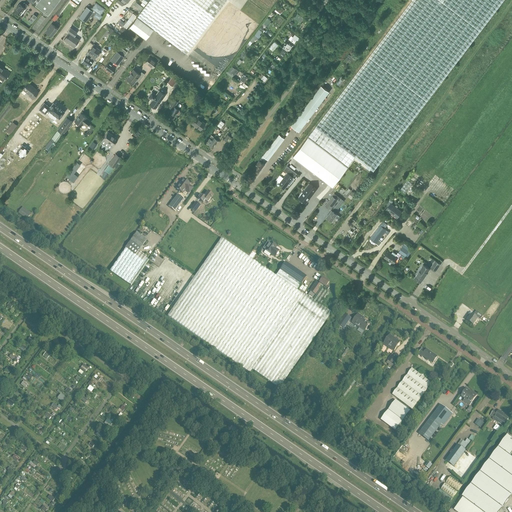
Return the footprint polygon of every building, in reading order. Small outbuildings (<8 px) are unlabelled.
[(29,0),(48,14),(58,0),(29,0)] [(153,30),(177,48),(186,55),(227,0),(150,0),(129,28),(145,40),(153,30)] [(304,143),(292,159),(304,168),(306,165),(323,178),(324,177),(325,178),(323,181),(332,187),(342,175),(356,157),(374,170),(503,0),(410,0),(398,17),(304,143)] [(141,10),(143,7),(135,1),(133,3),(141,10)] [(20,4),(14,10),(20,15),(25,8),(25,7),(27,4),(24,2),(22,5),(20,4)] [(104,10),(96,4),(91,10),(96,13),(94,16),(99,20),(102,17),(100,16),(104,10)] [(87,7),(79,17),(86,22),(93,11),(87,7)] [(123,25),(122,26),(126,29),(137,16),(131,12),(126,19),(125,18),(122,21),(121,20),(119,22),(123,25)] [(37,17),(34,15),(28,21),(32,24),(37,17)] [(52,36),(58,28),(52,24),(46,32),(52,36)] [(64,40),(69,43),(70,43),(71,43),(70,44),(74,47),(79,40),(69,33),(64,40)] [(96,45),(94,43),(82,62),(85,64),(92,54),(96,56),(101,50),(96,46),(96,45)] [(111,59),(105,67),(112,72),(115,67),(112,65),(114,62),(118,64),(127,52),(120,47),(117,51),(111,59)] [(85,64),(86,65),(89,67),(96,56),(92,54),(85,64)] [(145,62),(152,68),(156,62),(149,57),(145,62)] [(0,78),(3,81),(7,76),(8,76),(8,75),(10,72),(6,69),(5,70),(1,67),(2,66),(0,64),(0,78)] [(140,79),(144,74),(141,72),(139,74),(133,70),(126,79),(133,83),(137,77),(140,79)] [(173,76),(168,83),(173,87),(175,85),(178,88),(181,84),(178,81),(178,80),(173,76)] [(339,87),(344,81),(345,79),(344,78),(342,76),(335,85),(339,87)] [(36,89),(31,85),(28,82),(23,89),(23,90),(21,92),(24,95),(26,92),(29,94),(29,95),(33,99),(38,92),(36,90),(36,89)] [(321,85),(291,125),(299,131),(329,91),(321,85)] [(148,97),(152,100),(149,103),(156,108),(165,95),(159,90),(156,94),(152,91),(148,97)] [(175,119),(173,119),(179,110),(174,107),(177,101),(172,98),(167,106),(171,109),(167,115),(174,120),(175,119)] [(43,104),(39,109),(42,111),(45,113),(46,112),(48,110),(50,111),(53,113),(57,117),(59,118),(63,113),(65,112),(64,111),(61,108),(60,108),(60,107),(60,108),(58,107),(59,106),(58,106),(55,104),(53,103),(51,106),(50,107),(47,105),(44,102),(43,104)] [(0,116),(0,121),(12,105),(10,104),(8,106),(0,116)] [(195,112),(195,111),(191,117),(194,119),(191,123),(195,126),(195,125),(197,127),(196,127),(197,128),(197,127),(200,130),(205,123),(197,117),(199,114),(198,113),(199,111),(197,109),(195,112)] [(81,113),(74,121),(78,124),(78,125),(78,126),(79,126),(80,126),(80,125),(81,126),(83,123),(85,124),(85,125),(87,126),(91,121),(87,118),(81,113)] [(63,134),(73,122),(67,117),(58,130),(63,134)] [(7,131),(11,134),(18,125),(13,122),(7,131)] [(45,147),(50,151),(63,134),(58,130),(53,136),(52,138),(50,139),(50,140),(47,143),(48,143),(45,147)] [(103,139),(104,138),(108,141),(107,142),(113,146),(118,139),(108,132),(103,139)] [(209,137),(208,138),(206,142),(208,143),(208,144),(213,147),(218,140),(220,136),(216,133),(214,137),(211,135),(209,137)] [(228,134),(224,139),(228,143),(232,138),(228,134)] [(279,134),(261,158),(264,160),(266,158),(269,160),(285,138),(279,134)] [(29,150),(22,145),(16,153),(23,158),(29,150)] [(116,154),(109,164),(114,167),(121,157),(116,154)] [(259,171),(265,164),(263,163),(264,161),(261,158),(259,160),(254,167),(259,171)] [(109,174),(114,167),(109,164),(104,170),(109,174)] [(280,175),(276,180),(286,188),(297,173),(287,166),(284,170),(288,173),(283,178),(280,175)] [(183,179),(176,189),(182,194),(185,190),(189,193),(192,188),(189,185),(190,184),(183,179)] [(408,180),(400,190),(405,194),(413,184),(408,180)] [(310,183),(299,198),(306,203),(317,189),(310,183)] [(197,199),(203,203),(205,200),(208,202),(211,198),(211,199),(211,198),(213,196),(208,192),(204,197),(200,194),(197,199)] [(331,198),(326,205),(332,210),(327,217),(332,221),(337,214),(335,212),(338,209),(336,208),(343,198),(337,193),(332,199),(331,198)] [(184,200),(177,195),(168,207),(175,212),(184,200)] [(190,209),(195,213),(200,206),(196,202),(190,209)] [(386,210),(393,215),(397,218),(402,212),(398,209),(397,208),(398,207),(396,205),(395,207),(391,203),(386,210)] [(31,214),(23,207),(18,213),(27,220),(31,214)] [(380,225),(370,238),(377,243),(386,230),(380,225)] [(109,271),(131,286),(148,260),(146,259),(147,257),(144,255),(142,253),(138,251),(146,240),(136,233),(125,248),(125,249),(109,271)] [(285,263),(283,266),(276,276),(221,238),(167,316),(249,373),(252,369),(253,370),(280,388),(331,313),(321,306),(329,294),(326,292),(320,288),(312,300),(307,296),(305,295),(304,296),(296,291),(306,277),(285,263)] [(265,251),(270,255),(271,254),(275,257),(279,251),(275,249),(276,246),(270,243),(265,251)] [(411,248),(404,243),(399,251),(407,256),(411,251),(410,250),(411,248)] [(388,251),(384,257),(394,264),(398,258),(395,256),(396,254),(393,252),(391,254),(388,251)] [(436,272),(441,265),(436,261),(431,268),(436,272)] [(430,269),(423,264),(414,278),(421,282),(430,269)] [(307,296),(312,300),(320,288),(326,292),(329,288),(327,286),(329,283),(322,278),(318,285),(315,283),(310,291),(310,292),(307,296)] [(481,320),(483,316),(476,311),(474,315),(476,316),(474,317),(472,315),(467,321),(473,326),(479,318),(481,320)] [(338,325),(344,328),(349,321),(364,331),(370,324),(361,318),(362,317),(358,314),(354,320),(348,316),(345,315),(338,325)] [(390,335),(385,342),(383,344),(391,349),(394,351),(400,342),(395,339),(394,339),(393,338),(393,337),(390,335)] [(347,348),(344,353),(339,361),(340,362),(349,350),(347,348)] [(437,357),(426,350),(425,352),(422,350),(418,355),(422,357),(422,356),(433,363),(437,357)] [(384,372),(387,374),(397,360),(391,356),(388,361),(386,363),(389,365),(384,372)] [(78,372),(82,375),(88,368),(84,365),(78,372)] [(392,395),(411,410),(431,383),(425,379),(429,374),(422,369),(418,373),(412,369),(392,395)] [(342,395),(344,397),(345,398),(349,393),(348,393),(356,383),(353,381),(346,390),(345,390),(342,395)] [(466,389),(461,396),(465,399),(463,401),(469,406),(471,403),(474,405),(477,401),(474,399),(477,396),(473,393),(472,394),(466,389)] [(383,417),(381,420),(384,423),(390,427),(395,431),(402,421),(410,412),(406,409),(401,405),(396,401),(393,404),(392,407),(391,407),(388,411),(386,414),(384,417),(383,417)] [(431,417),(431,418),(440,425),(441,425),(443,426),(452,414),(450,413),(447,411),(447,410),(444,408),(440,405),(440,406),(438,409),(437,410),(435,413),(434,414),(432,417),(431,417)] [(494,418),(493,419),(504,427),(509,418),(499,411),(497,413),(494,411),(490,416),(494,418)] [(431,418),(418,434),(428,441),(440,425),(431,418)] [(472,484),(472,486),(470,486),(463,496),(463,498),(454,510),(456,511),(498,511),(501,509),(501,507),(503,507),(511,496),(510,495),(511,494),(511,457),(509,456),(511,452),(511,438),(509,436),(507,437),(500,447),(500,449),(498,449),(490,459),(491,461),(489,462),(481,472),(482,474),(480,474),(472,484)] [(472,443),(467,439),(465,443),(461,440),(458,445),(466,451),(470,446),(472,443)] [(428,480),(434,472),(432,470),(426,478),(428,480)] [(446,482),(458,491),(462,486),(450,477),(446,482)] [(457,493),(445,484),(441,489),(453,498),(457,493)] [(452,499),(440,490),(436,496),(448,505),(452,499)]
